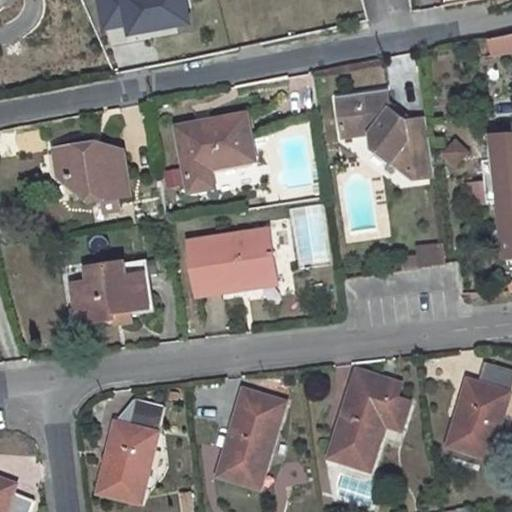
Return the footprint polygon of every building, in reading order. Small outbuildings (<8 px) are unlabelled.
[(96,0),(104,44),(191,29),(186,0),(96,0)] [(511,35),(488,40),(491,55),(511,52),(511,35)] [(374,148),(404,171),(413,169),(415,180),(435,177),(428,118),(408,122),(391,108),(388,91),(340,97),(345,137),(372,133),(374,148)] [(215,189),(212,170),(256,162),(248,116),(178,129),(189,193),(215,189)] [(511,136),(493,138),(494,162),(483,163),(488,204),(501,203),(506,263),(511,262),(511,136)] [(456,139),(440,154),(454,168),(469,153),(456,139)] [(95,144),(56,150),(60,179),(76,176),(78,193),(90,191),(91,202),(130,196),(124,153),(96,156),(95,144)] [(270,231),(191,244),(198,291),(232,286),(233,291),(277,284),(270,231)] [(444,245),(431,247),(435,267),(447,265),(444,245)] [(431,247),(419,249),(420,257),(422,269),(435,267),(431,247)] [(422,269),(420,257),(405,260),(406,271),(422,269)] [(143,261),(126,263),(128,278),(146,274),(143,261)] [(116,319),(116,313),(151,308),(146,274),(128,278),(126,263),(88,268),(90,282),(74,285),(79,324),(116,319)] [(131,311),(116,313),(116,319),(117,323),(132,321),(131,311)] [(511,371),(487,365),(481,384),(467,380),(448,447),(490,459),(511,386),(511,371)] [(357,373),(329,458),(371,471),(385,426),(401,431),(410,404),(395,400),(381,396),(385,382),(357,373)] [(381,396),(395,400),(399,386),(385,382),(381,396)] [(244,391),(218,477),(260,489),(285,403),(244,391)] [(117,423),(99,492),(141,503),(165,408),(135,400),(129,421),(120,419),(119,424),(117,423)] [(0,511),(30,511),(35,502),(13,493),(15,486),(0,479),(0,511)] [(181,511),(193,511),(192,493),(180,494),(181,511)]
